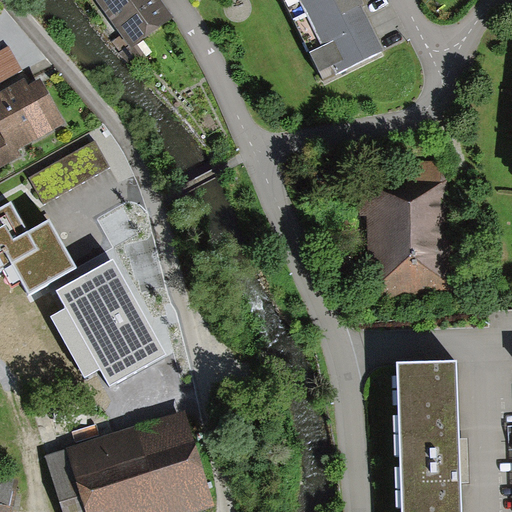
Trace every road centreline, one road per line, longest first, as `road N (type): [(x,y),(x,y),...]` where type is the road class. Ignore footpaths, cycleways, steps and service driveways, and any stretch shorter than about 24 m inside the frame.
road 1 (residential): [(1,0),(120,137),(151,196),(229,511)]
road 2 (residential): [(254,154),(323,310),(358,511)]
road 3 (residential): [(254,154),(417,120),(443,88),(444,59)]
road 4 (residential): [(172,0),(197,31),(254,154)]
